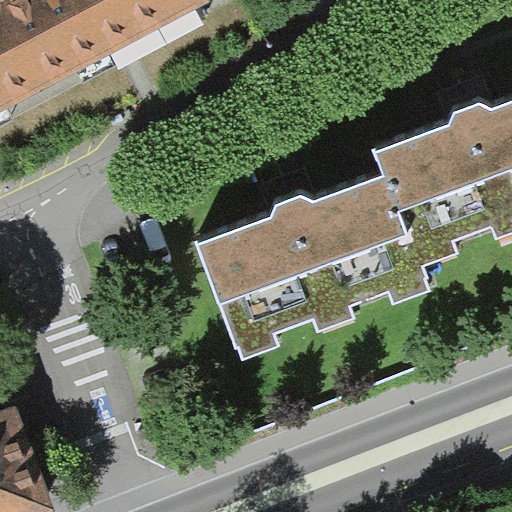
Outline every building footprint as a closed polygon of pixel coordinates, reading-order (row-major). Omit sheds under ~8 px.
[(0,0),(0,108),(48,83),(1,0),(0,0)] [(1,0),(48,83),(204,0),(1,0)] [(511,101),(368,159),(414,275),(448,262),(443,248),(482,232),(487,245),(511,235),(511,101)] [(420,299),(373,181),(190,253),(236,370),(270,356),(264,342),(304,327),(309,340),(345,326),(341,315),(380,299),(386,313),(420,299)] [(0,408),(0,511),(35,511),(48,508),(11,405),(0,408)]
